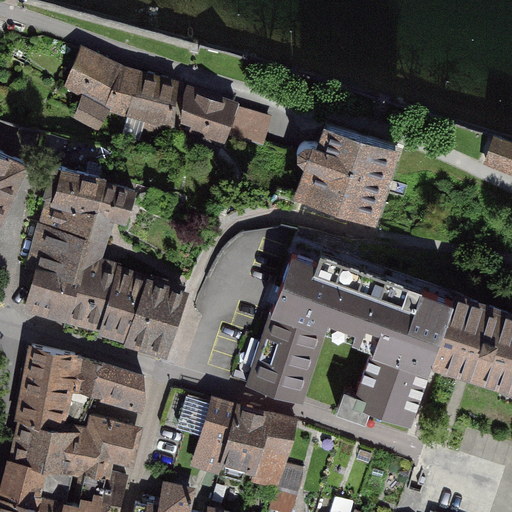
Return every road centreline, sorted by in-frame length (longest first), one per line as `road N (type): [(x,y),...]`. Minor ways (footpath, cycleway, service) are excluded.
road 1 (residential): [(511,184),(404,137),(8,11)]
road 2 (residential): [(166,371),(415,447)]
road 3 (residential): [(19,327),(166,371)]
road 4 (residential): [(166,371),(126,511)]
